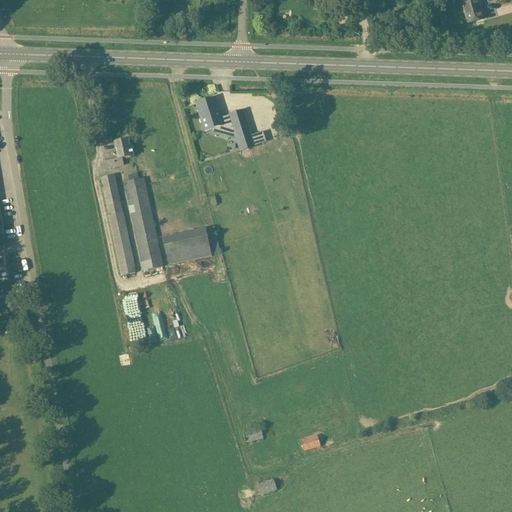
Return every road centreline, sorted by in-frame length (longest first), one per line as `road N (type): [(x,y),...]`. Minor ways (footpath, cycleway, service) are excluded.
road 1 (unclassified): [(78,511),(1,54)]
road 2 (primary): [(245,62),(511,71)]
road 3 (primary): [(1,54),(245,62)]
